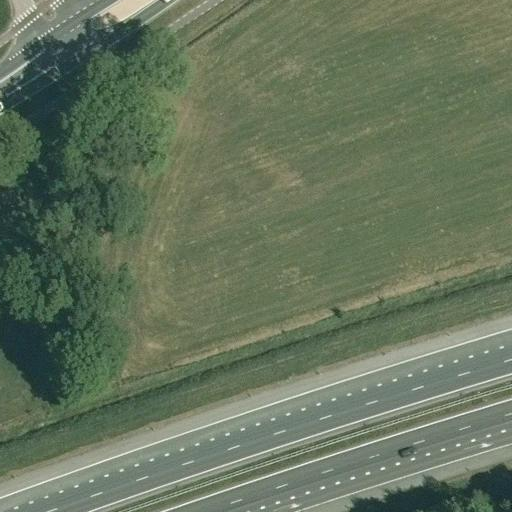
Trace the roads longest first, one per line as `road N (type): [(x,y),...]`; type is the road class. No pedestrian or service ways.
road 1 (motorway): [(511,357),(51,511)]
road 2 (motorway): [(202,511),(511,414)]
